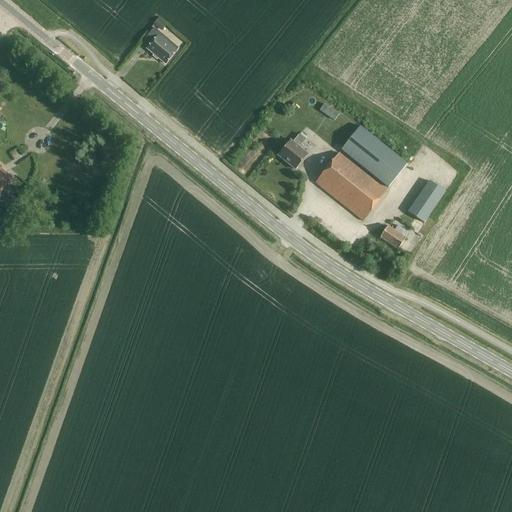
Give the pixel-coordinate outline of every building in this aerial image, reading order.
[(161,34),(154,28),(144,40),(150,46),(147,49),(166,65),(179,49),(178,48),(178,49),(172,43),(169,46),(158,37),(161,34)] [(317,143),(322,137),(307,125),(302,130),(317,143)] [(389,188),(407,164),(360,127),(341,150),(389,188)] [(278,156),(296,170),(308,155),(299,148),(306,140),(305,140),(307,138),(301,133),(300,135),(293,143),(290,141),(278,156)] [(363,222),(387,192),(338,154),(315,183),(363,222)] [(0,194),(12,179),(1,172),(1,168),(0,166),(0,194)] [(424,224),(446,193),(430,182),(408,213),(424,224)] [(398,250),(406,239),(402,236),(405,231),(398,227),(395,232),(388,227),(380,238),(398,250)]
